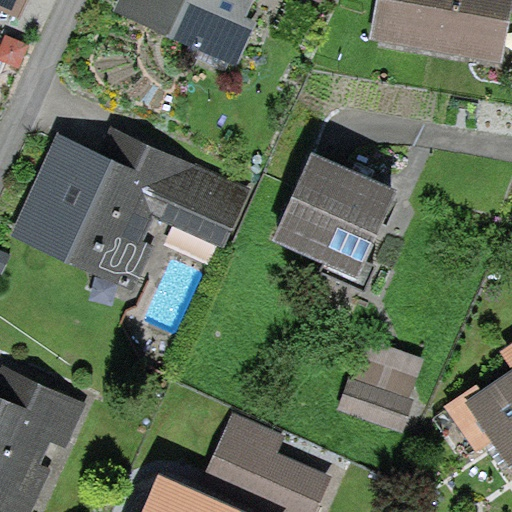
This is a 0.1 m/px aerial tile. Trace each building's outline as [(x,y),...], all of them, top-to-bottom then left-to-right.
[(127,0),(127,2),(194,33),(200,19),(229,32),(243,0),(127,0)] [(385,0),(380,31),(479,49),(486,10),(500,13),(502,0),(385,0)] [(8,35),(0,52),(0,55),(18,64),(27,45),(8,35)] [(63,141),(25,226),(97,260),(103,246),(126,257),(156,192),(227,224),(242,190),(131,140),(119,166),(63,141)] [(312,156),(277,234),(326,256),(320,269),(363,288),(373,266),(360,260),(391,191),(312,156)] [(0,400),(0,486),(18,495),(47,430),(65,438),(81,404),(23,378),(11,405),(0,400)] [(341,408),(398,427),(408,399),(351,379),(341,408)] [(511,382),(485,401),(511,439),(511,382)] [(236,420),(211,475),(293,511),(304,511),(319,479),(257,451),(265,433),(236,420)]
